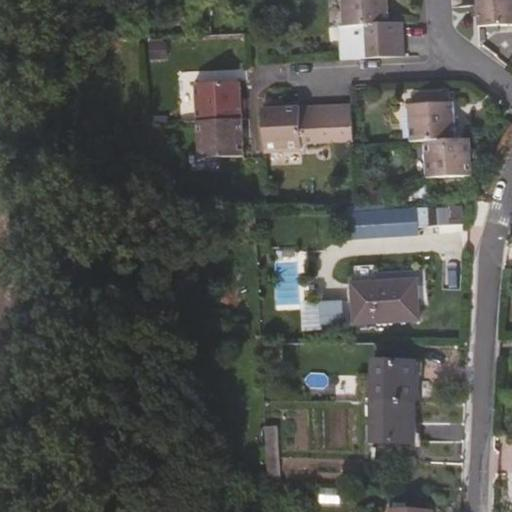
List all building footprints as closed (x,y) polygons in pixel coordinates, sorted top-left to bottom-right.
[(389,24),(387,0),(341,0),(343,28),(365,27),(389,26),(389,24)] [(511,26),(511,0),(476,0),(478,28),(511,26)] [(403,41),(402,24),(389,24),(389,26),(365,27),(366,43),(403,41)] [(404,59),(403,41),(366,43),(366,61),(404,59)] [(242,120),(240,84),(194,86),(195,122),(242,120)] [(454,102),(444,103),(443,91),(414,92),(414,106),(408,105),(410,143),(426,142),(456,140),(454,102)] [(353,106),(334,107),(316,108),(282,109),(262,110),(264,151),(300,150),(300,147),(354,143),(353,106)] [(243,157),(242,120),(195,122),(198,160),(243,157)] [(472,176),(471,140),(456,140),(426,142),(428,178),(472,176)] [(420,237),(420,226),(460,225),(460,208),(348,210),(348,239),(420,237)] [(419,321),(416,281),(351,285),(353,325),(419,321)] [(415,404),(416,364),(375,363),(374,403),(415,404)] [(414,444),(415,404),(374,403),(373,443),(414,444)] [(278,459),(276,428),(265,428),(266,459),(278,459)] [(279,485),(278,459),(266,459),(267,483),(279,485)]
